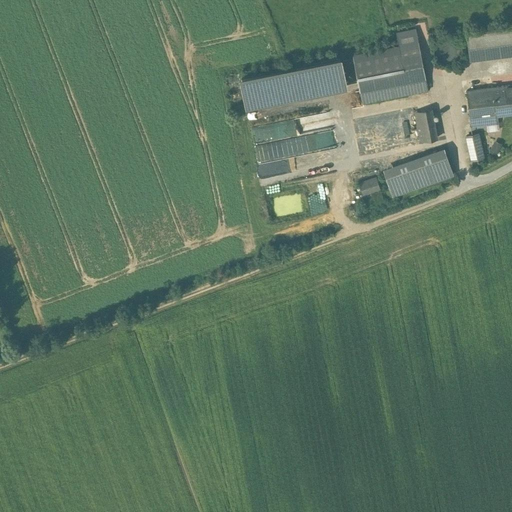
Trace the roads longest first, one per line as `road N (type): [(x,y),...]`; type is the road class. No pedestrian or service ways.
road 1 (track): [(0,366),(511,164)]
road 2 (track): [(471,186),(442,93),(341,115),(324,100),(244,117),(279,234),(334,217),(349,234)]
